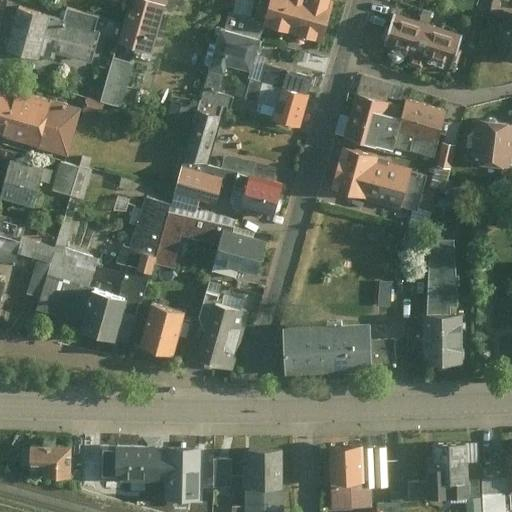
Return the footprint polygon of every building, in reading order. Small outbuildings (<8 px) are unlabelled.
[(172,4),(155,0),(135,0),(125,43),(161,52),(172,4)] [(273,0),(267,25),(331,42),(339,8),(311,0),(273,0)] [(12,24),(7,45),(51,58),(54,47),(96,58),(105,27),(100,26),(103,14),(70,5),(67,16),(18,3),(12,24)] [(493,60),(511,61),(511,9),(499,8),(493,60)] [(397,9),(384,48),(462,74),(476,36),(397,9)] [(262,37),(225,27),(214,71),(235,76),(237,66),(254,70),(262,37)] [(115,53),(103,98),(124,104),(136,59),(115,53)] [(367,72),(364,81),(382,87),(385,77),(367,72)] [(86,106),(0,81),(0,82),(0,139),(4,140),(7,130),(74,150),(86,106)] [(315,91),(287,84),(278,118),(306,125),(315,91)] [(362,90),(351,132),(439,155),(450,113),(362,90)] [(175,97),(170,116),(190,121),(195,102),(175,97)] [(227,114),(205,108),(191,157),(214,163),(227,114)] [(511,118),(477,117),(474,159),(511,161),(511,118)] [(453,165),(459,142),(446,139),(440,161),(453,165)] [(344,152),(336,190),(421,208),(429,170),(344,152)] [(69,210),(81,213),(93,165),(63,158),(55,187),(74,192),(69,210)] [(49,170),(15,160),(5,193),(39,203),(49,170)] [(222,175),(183,166),(177,193),(216,202),(222,175)] [(293,187),(255,176),(247,204),(285,215),(293,187)] [(268,237),(151,205),(136,257),(178,268),(186,242),(211,249),(207,263),(257,277),(268,237)] [(0,247),(9,216),(0,213),(0,247)] [(0,247),(0,257),(18,263),(21,254),(49,262),(53,249),(19,239),(24,221),(9,216),(0,247)] [(465,240),(433,240),(432,306),(465,307),(465,240)] [(98,262),(53,249),(49,262),(36,306),(81,319),(98,262)] [(9,289),(0,286),(0,319),(1,320),(9,289)] [(136,299),(100,288),(88,329),(124,340),(136,299)] [(256,306),(217,296),(201,360),(240,370),(256,306)] [(192,311),(159,302),(147,343),(181,353),(192,311)] [(470,315),(428,315),(428,364),(470,364),(470,315)] [(287,325),(290,376),(379,372),(376,321),(287,325)] [(404,479),(404,500),(463,499),(463,491),(479,491),(478,442),(433,443),(434,479),(404,479)] [(392,443),(373,444),(374,487),(394,486),(392,443)] [(335,445),(337,506),(375,505),(374,487),(373,444),(335,445)] [(79,445),(36,445),(36,464),(57,464),(57,476),(79,476),(79,445)] [(167,448),(105,447),(104,478),(166,480),(167,448)] [(292,511),(290,448),(249,449),(250,511),(292,511)] [(236,484),(237,455),(217,455),(216,484),(236,484)] [(467,501),(467,511),(504,511),(504,495),(482,496),(482,501),(467,501)] [(382,508),(365,508),(365,511),(403,511),(403,499),(381,500),(382,508)]
